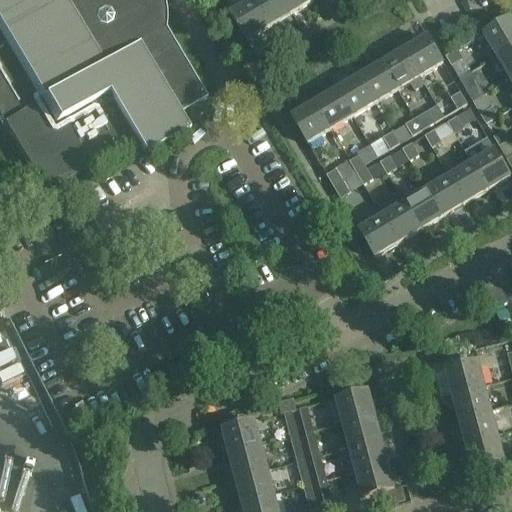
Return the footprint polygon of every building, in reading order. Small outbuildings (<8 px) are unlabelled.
[(0,0),(0,81),(8,98),(21,92),(50,122),(92,102),(92,95),(93,94),(141,143),(198,88),(156,0),(0,0)] [(292,15),(283,0),(255,0),(254,1),(270,29),(292,15)] [(283,0),(292,15),(315,2),(313,0),(283,0)] [(270,29),(254,1),(231,14),(247,42),(270,29)] [(497,59),(511,49),(511,20),(511,19),(484,36),(497,59)] [(404,52),(421,79),(444,66),(427,38),(404,52)] [(511,49),(497,59),(511,81),(511,80),(511,49)] [(382,65),(398,92),(421,79),(404,52),(382,65)] [(451,68),(463,61),(458,52),(446,58),(451,68)] [(360,78),(376,106),(398,92),(382,65),(360,78)] [(337,91),(354,119),(376,106),(360,78),(337,91)] [(479,105),(485,102),(482,98),(484,97),(479,88),(467,94),(478,112),(482,110),(479,105)] [(315,104),(331,132),(354,119),(337,91),(315,104)] [(457,112),(467,106),(460,94),(451,100),(457,112)] [(331,132),(315,104),(292,118),(309,146),(331,132)] [(435,125),(444,120),(437,108),(428,114),(435,125)] [(486,126),(498,119),(492,110),(480,117),(486,126)] [(454,137),(464,131),(457,119),(447,125),(454,137)] [(412,139),(422,133),(415,121),(405,127),(412,139)] [(432,150),(441,144),(434,132),(425,138),(432,150)] [(499,148),(511,141),(505,132),(493,139),(499,148)] [(390,152),(399,146),(392,135),(383,140),(390,152)] [(409,163),(419,157),(412,146),(402,152),(409,163)] [(472,165),(488,193),(511,179),(494,151),(472,165)] [(349,164),(356,176),(366,170),(359,158),(349,164)] [(387,176),(396,171),(390,159),(380,165),(387,176)] [(472,165),(449,178),(466,206),(488,193),(472,165)] [(363,187),(373,181),(366,170),(356,176),(363,187)] [(326,178),(333,189),(343,184),(336,172),(326,178)] [(466,206),(449,178),(427,191),(443,219),(466,206)] [(340,201),(350,195),(343,184),(333,189),(340,201)] [(443,219),(427,191),(404,205),(421,232),(443,219)] [(382,218),(398,246),(421,232),(404,205),(382,218)] [(398,246),(382,218),(359,231),(375,259),(398,246)] [(452,396),(484,387),(477,363),(445,371),(452,396)] [(484,387),(452,396),(458,420),(491,412),(484,387)] [(342,425),(375,417),(368,392),(336,400),(342,425)] [(290,439),(298,437),(292,414),(295,412),(293,404),(277,408),(280,416),(272,418),(273,423),(285,420),(290,439)] [(305,435),(313,433),(307,409),(299,411),(305,435)] [(491,412),(458,420),(465,445),(497,436),(491,412)] [(375,417),(342,425),(349,450),(381,441),(375,417)] [(229,456),(261,447),(254,422),(222,431),(229,456)] [(305,435),(312,459),(320,457),(313,433),(305,435)] [(497,436),(465,445),(471,470),(504,461),(497,436)] [(298,437),(290,439),(296,464),(304,461),(298,437)] [(381,441),(349,450),(355,474),(388,465),(381,441)] [(261,447),(229,456),(235,480),(267,471),(261,447)] [(320,457),(312,459),(318,484),(326,482),(320,457)] [(304,461),(296,464),(303,488),(311,486),(304,461)] [(388,465),(355,474),(362,499),(394,490),(388,465)] [(267,471),(235,480),(242,504),(274,496),(267,471)] [(326,482),(318,484),(325,509),(333,507),(326,482)] [(311,486),(303,488),(309,511),(314,511),(318,511),(311,486)] [(278,511),(274,496),(242,504),(244,511),(278,511)]
